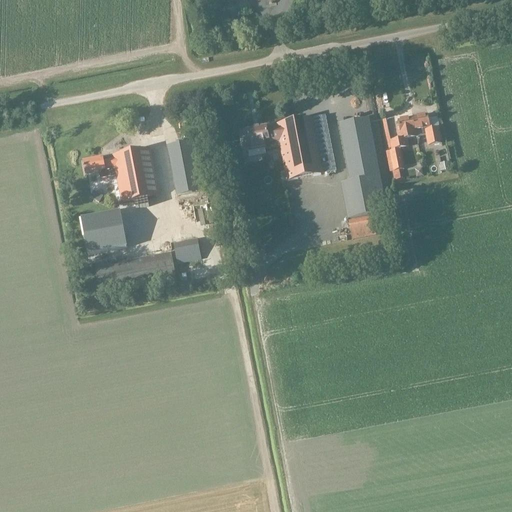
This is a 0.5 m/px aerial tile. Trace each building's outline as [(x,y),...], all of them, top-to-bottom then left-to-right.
[(287,181),(336,172),(325,116),(276,126),(277,128),(267,130),(266,128),(246,132),(247,138),(243,139),(246,153),(270,148),(269,143),(279,141),(287,181)] [(412,119),(416,138),(426,136),(428,147),(442,144),(439,129),(430,130),(427,116),(412,119)] [(406,140),(416,138),(412,119),(397,122),(400,134),(398,134),(400,149),(408,147),(406,140)] [(372,216),(388,213),(370,120),(339,126),(350,183),(341,184),(351,241),(376,236),(372,216)] [(177,197),(202,192),(192,142),(167,147),(177,197)] [(400,150),(390,152),(394,172),(404,170),(400,150)] [(100,179),(116,176),(122,205),(159,198),(150,151),(113,157),(113,159),(104,161),(103,159),(83,163),(85,174),(94,173),(94,176),(99,175),(100,179)] [(191,204),(190,214),(200,215),(201,204),(191,204)] [(120,214),(81,221),(88,257),(127,249),(120,214)] [(160,246),(164,219),(158,218),(154,245),(160,246)] [(177,265),(202,261),(198,240),(173,245),(177,265)] [(101,298),(177,284),(171,253),(95,268),(101,298)]
